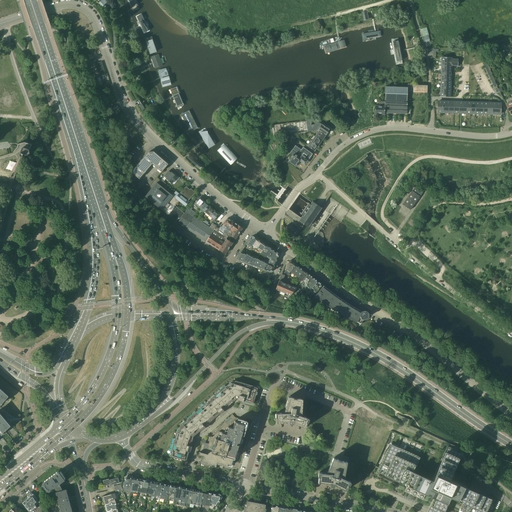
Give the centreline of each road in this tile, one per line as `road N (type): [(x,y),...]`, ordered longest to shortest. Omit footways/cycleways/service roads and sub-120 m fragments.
road 1 (tertiary): [(287,249),(511,415)]
road 2 (primary): [(511,445),(373,352),(284,321)]
road 3 (unclassified): [(316,175),(347,142),(372,131),(511,133)]
road 4 (primary): [(93,191),(30,0)]
road 5 (tertiary): [(152,139),(122,97),(91,11),(68,2),(45,8)]
road 6 (unclassified): [(364,215),(511,333)]
road 7 (track): [(397,232),(383,208),(414,162),(511,158)]
road 8 (residential): [(152,139),(129,168),(140,198),(228,261)]
road 9 (primary): [(150,418),(239,333),(284,321)]
road 10 (primary): [(93,191),(93,285),(77,333)]
road 11 (residential): [(242,486),(140,465),(122,438)]
road 12 (tertiary): [(253,223),(152,139)]
road 13 (primary): [(70,428),(113,372),(127,314)]
road 14 (primary): [(171,315),(102,208)]
road 15 (primary): [(93,191),(118,315)]
road 16 (residential): [(363,508),(242,486)]
road 17 (primary): [(118,315),(101,374),(65,421)]
